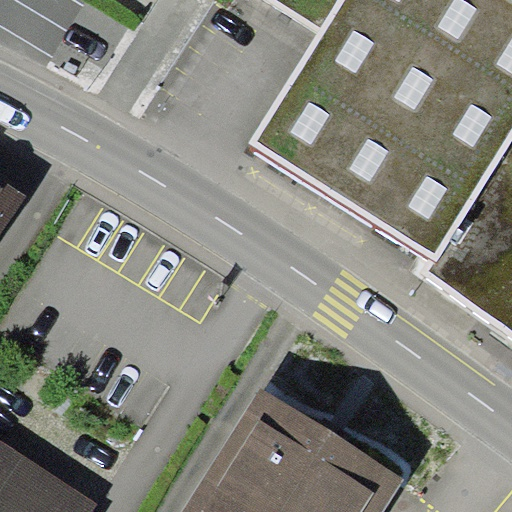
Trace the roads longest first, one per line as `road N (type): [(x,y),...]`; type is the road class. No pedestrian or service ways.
road 1 (primary): [(511,429),(272,258),(78,137),(0,99)]
road 2 (unknown): [(78,137),(0,275)]
